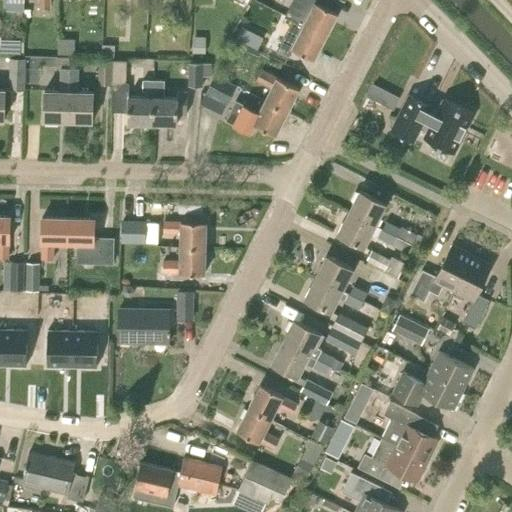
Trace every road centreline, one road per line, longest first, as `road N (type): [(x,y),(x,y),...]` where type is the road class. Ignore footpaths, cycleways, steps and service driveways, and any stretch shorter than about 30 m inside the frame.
road 1 (residential): [(0,414),(105,431),(176,408),(297,179)]
road 2 (residential): [(297,179),(0,166)]
road 3 (residential): [(297,179),(393,0)]
road 4 (unclassified): [(413,0),(511,95)]
